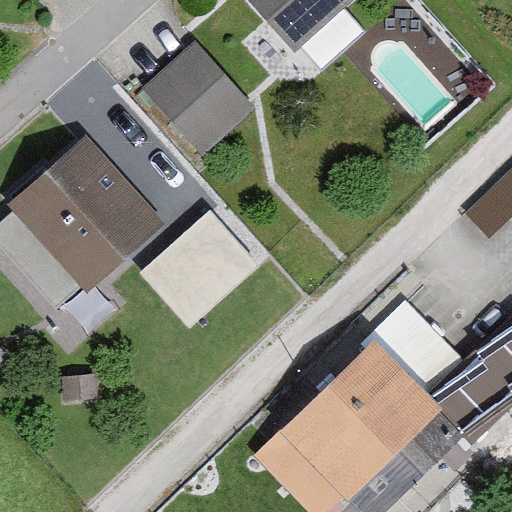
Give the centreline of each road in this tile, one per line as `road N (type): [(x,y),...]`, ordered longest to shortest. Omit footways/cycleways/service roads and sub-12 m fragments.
road 1 (residential): [(511,119),(120,491)]
road 2 (residential): [(158,0),(0,148)]
